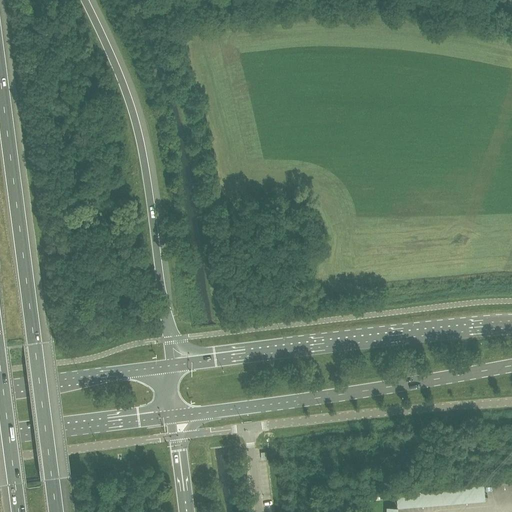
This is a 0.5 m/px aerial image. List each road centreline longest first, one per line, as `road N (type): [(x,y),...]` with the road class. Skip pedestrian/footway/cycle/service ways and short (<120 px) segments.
road 1 (motorway): [(55,511),(0,81)]
road 2 (motorway): [(169,365),(141,144),(84,0)]
road 3 (primary): [(511,329),(169,365)]
road 4 (primary): [(211,411),(511,365)]
road 5 (unclassified): [(248,428),(511,401)]
road 6 (unclassified): [(0,458),(173,436)]
road 7 (primary): [(0,437),(171,416)]
road 8 (primary): [(169,365),(0,388)]
road 9 (motorway): [(0,365),(18,511)]
